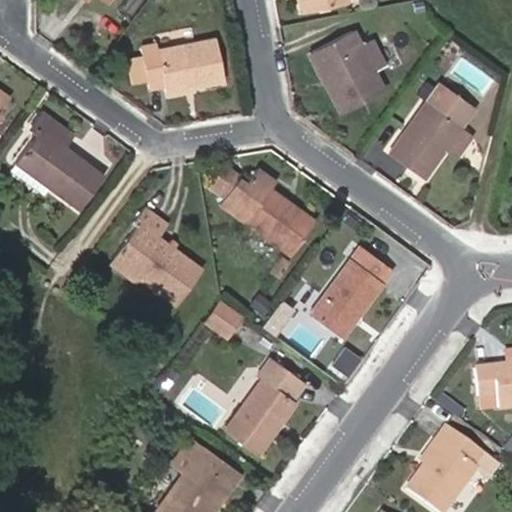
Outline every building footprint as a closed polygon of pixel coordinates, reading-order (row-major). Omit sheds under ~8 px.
[(298,0),(302,13),(307,12),(304,0),(298,0)] [(304,0),(307,12),(347,3),(346,0),(304,0)] [(374,74),(360,47),(353,33),(312,54),(342,112),(383,92),(374,74)] [(375,40),(360,47),(374,74),(388,66),(375,40)] [(162,85),(163,92),(190,87),(221,82),(213,41),(157,50),(155,43),(141,45),(142,57),(145,70),(146,79),(147,87),(162,85)] [(142,57),(127,59),(131,82),(146,79),(145,70),(142,57)] [(447,147),(462,127),(474,110),(440,84),(389,153),(424,179),(447,147)] [(190,87),(163,92),(163,97),(191,93),(190,87)] [(0,101),(5,105),(9,100),(0,93),(0,101)] [(16,163),(49,187),(80,209),(105,177),(65,147),(74,137),(40,112),(31,124),(40,131),(16,163)] [(485,143),(462,127),(447,147),(478,169),(485,143)] [(45,193),(49,187),(16,163),(12,169),(45,193)] [(223,200),(238,179),(223,167),(207,189),(223,200)] [(291,213),(295,207),(269,189),(274,182),(256,169),(245,183),(238,179),(223,200),(220,204),(289,257),(311,226),(291,213)] [(315,221),(295,207),(291,213),(311,226),(315,221)] [(113,259),(139,278),(176,305),(201,269),(174,249),(167,244),(158,237),(166,226),(143,208),(133,222),(137,225),(113,259)] [(167,244),(174,249),(178,243),(172,238),(167,244)] [(327,301),(314,319),(340,338),(389,270),(357,246),(321,296),(327,301)] [(136,282),(139,278),(113,259),(110,263),(136,282)] [(259,295),(251,307),(262,314),(270,302),(259,295)] [(308,314),(314,319),(327,301),(321,296),(308,314)] [(221,305),(206,324),(226,340),(241,321),(221,305)] [(335,367),(351,374),(360,355),(345,348),(335,367)] [(504,365),(511,363),(511,349),(502,351),(504,365)] [(257,374),(262,378),(224,430),(257,454),(294,401),(289,398),(300,382),(268,359),(257,374)] [(495,396),(495,408),(511,405),(511,363),(504,365),(475,368),(477,397),(495,395),(495,396)] [(478,410),(495,408),(495,396),(495,395),(477,397),(478,410)] [(439,443),(423,464),(405,489),(437,511),(442,511),(475,467),(487,477),(496,464),(480,452),(444,425),(434,439),(439,443)] [(184,472),(203,447),(190,437),(171,462),(184,472)] [(419,461),(423,464),(439,443),(434,439),(419,461)] [(511,446),(507,443),(501,451),(510,457),(511,453),(511,446)] [(227,484),(231,487),(240,473),(203,447),(184,472),(156,510),(159,511),(206,511),(207,511),(227,484)] [(207,511),(212,511),(231,487),(227,484),(207,511)]
